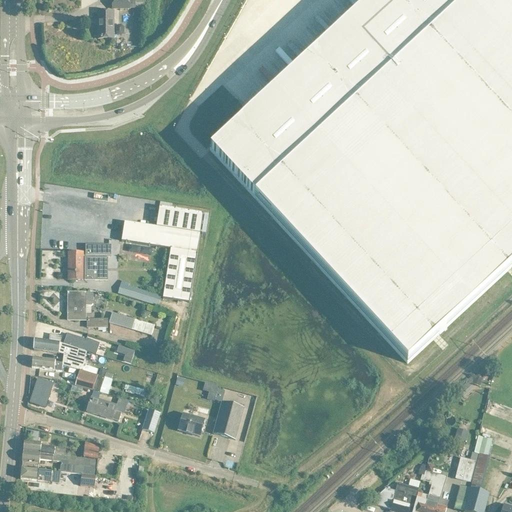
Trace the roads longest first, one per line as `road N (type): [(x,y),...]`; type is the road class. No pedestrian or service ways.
road 1 (tertiary): [(23,123),(91,118),(141,102),(191,61),(225,0)]
road 2 (unclassified): [(255,484),(11,415)]
road 3 (tertiary): [(218,0),(187,46),(140,82),(87,100),(22,100)]
road 4 (tertiary): [(11,415),(17,233)]
